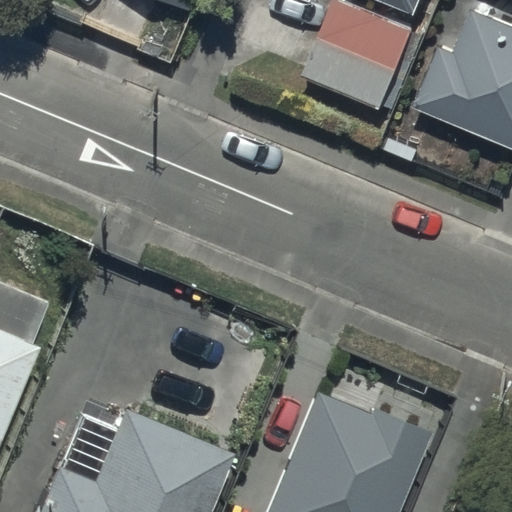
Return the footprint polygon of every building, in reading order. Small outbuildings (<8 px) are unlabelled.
[(324,0),(300,59),(379,92),(412,14),(377,0),(324,0)] [(412,91),(511,131),(511,10),(486,0),(466,0),(452,36),(437,30),(412,91)] [(0,403),(32,328),(27,326),(43,288),(0,270),(0,403)] [(253,511),(385,511),(424,417),(366,393),(364,400),(309,377),(253,511)] [(196,511),(226,439),(118,394),(88,467),(52,452),(26,511),(196,511)]
